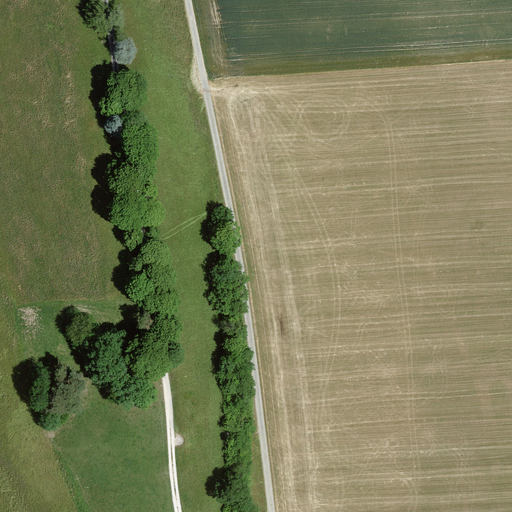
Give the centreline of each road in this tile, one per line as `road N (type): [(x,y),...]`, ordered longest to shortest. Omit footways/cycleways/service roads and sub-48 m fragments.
road 1 (track): [(186,0),(235,238),(271,511)]
road 2 (track): [(175,511),(104,0)]
